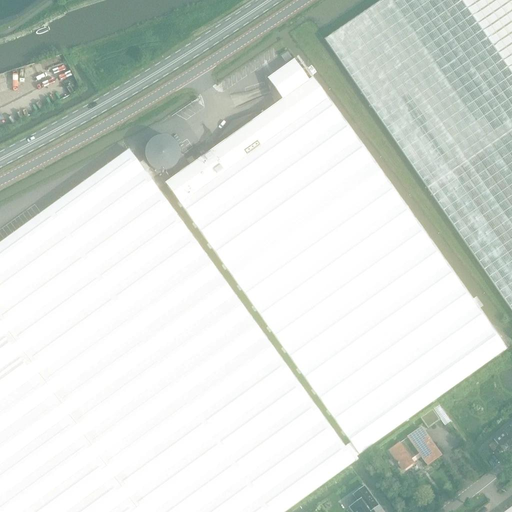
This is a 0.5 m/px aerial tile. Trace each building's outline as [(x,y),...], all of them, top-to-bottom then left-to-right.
[(511,0),(384,0),(325,41),(468,248),(511,311),(511,0)] [(164,184),(179,204),(327,100),(313,80),(309,83),(293,60),(267,79),(271,84),(278,81),(281,90),(271,94),(275,106),(259,117),(258,115),(232,125),(215,146),(216,147),(164,184)] [(507,351),(327,100),(179,204),(350,443),(359,455),(359,456),(507,351)] [(129,150),(0,243),(0,322),(138,511),(285,511),(355,462),(358,459),(356,457),(359,455),(350,443),(344,447),(129,150)] [(0,511),(138,511),(0,322),(0,511)] [(433,411),(420,420),(428,430),(440,422),(444,428),(451,423),(439,406),(433,411)] [(494,439),(499,445),(505,452),(511,447),(511,448),(511,428),(505,434),(503,432),(494,439)] [(399,445),(389,452),(398,464),(397,465),(398,466),(399,465),(403,472),(413,465),(422,459),(427,467),(441,457),(429,440),(427,441),(425,438),(427,437),(421,430),(408,439),(408,440),(400,446),(399,445)] [(352,496),(357,503),(348,509),(350,511),(372,511),(373,511),(379,508),(364,488),(352,496)]
